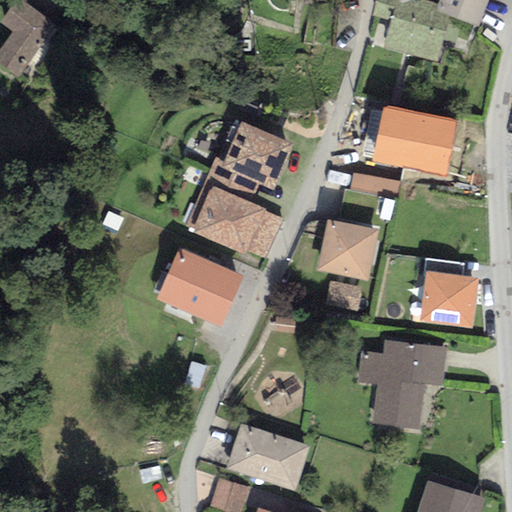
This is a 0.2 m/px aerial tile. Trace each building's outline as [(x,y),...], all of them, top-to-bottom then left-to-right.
[(425,0),(379,0),(375,19),(392,25),(385,50),(433,63),(442,38),(456,43),(462,20),(476,25),(486,0),(444,0),(440,11),(423,6),(425,0)] [(0,27),(12,36),(3,48),(32,68),(59,31),(17,1),(0,24),(0,27)] [(277,143),(220,119),(200,165),(257,190),(277,143)] [(448,129),(385,119),(379,156),(442,167),(448,129)] [(350,192),(383,201),(388,182),(356,172),(350,192)] [(272,216),(188,180),(167,229),(229,255),(232,249),(254,258),(272,216)] [(369,230),(312,220),(303,271),(359,282),(369,230)] [(243,277),(179,248),(156,300),(219,328),(243,277)] [(468,278),(417,272),(411,322),(462,327),(468,278)] [(376,355),(360,354),(357,385),(370,386),(366,427),(419,432),(423,387),(440,388),(444,348),(378,342),(376,355)] [(305,451),(242,432),(230,472),(292,491),(305,451)] [(474,511),(478,502),(416,481),(406,511),(474,511)] [(237,511),(244,491),(221,484),(214,507),(232,511),(237,511)]
